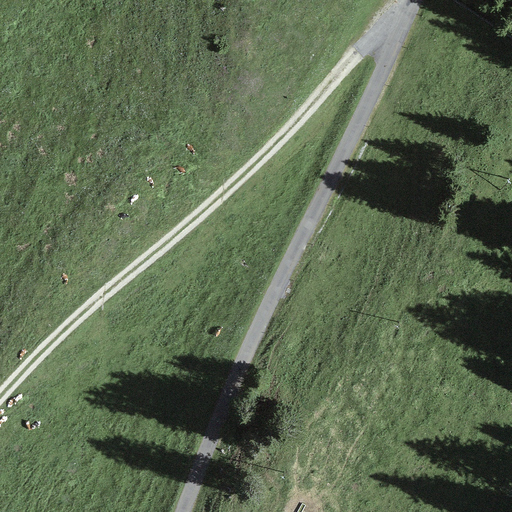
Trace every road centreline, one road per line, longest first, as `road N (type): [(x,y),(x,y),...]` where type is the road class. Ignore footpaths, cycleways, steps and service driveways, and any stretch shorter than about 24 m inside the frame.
road 1 (track): [(411,0),(282,137),(0,397)]
road 2 (unclassified): [(414,0),(250,346),(183,511)]
